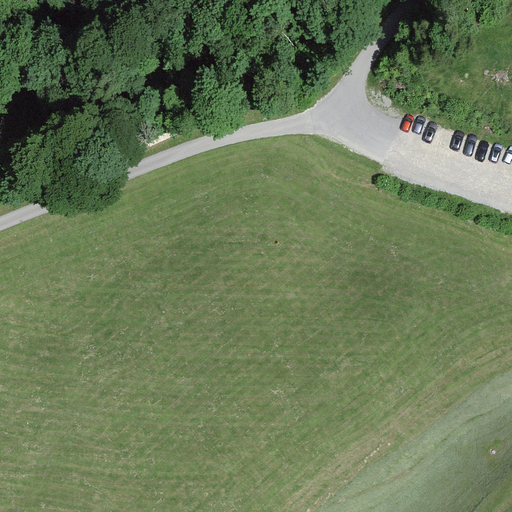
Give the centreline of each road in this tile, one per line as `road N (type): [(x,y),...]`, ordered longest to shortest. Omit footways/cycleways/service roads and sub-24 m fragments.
road 1 (unclassified): [(344,112),(180,153),(0,226)]
road 2 (unclassified): [(344,112),(360,131),(511,195)]
road 3 (unclassified): [(413,0),(367,56),(344,112)]
